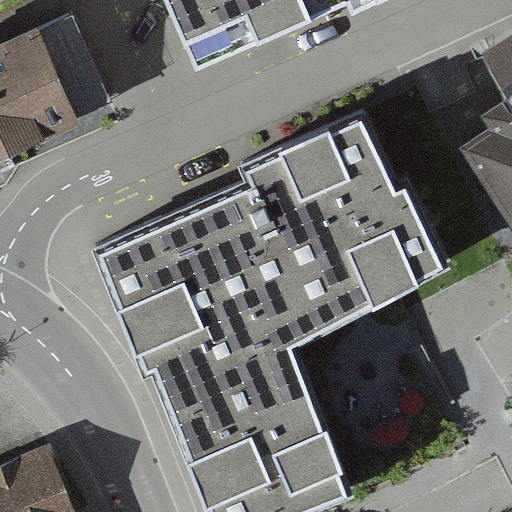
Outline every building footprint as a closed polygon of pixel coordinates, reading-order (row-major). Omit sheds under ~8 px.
[(336,0),(168,0),(197,62),(336,0)] [(0,166),(2,165),(0,160),(0,146),(6,144),(7,146),(76,115),(75,113),(109,98),(91,57),(106,50),(92,20),(78,27),(72,14),(0,45),(0,166)] [(511,42),(494,53),(511,81),(500,89),(507,99),(489,111),(498,125),(469,143),(511,213),(511,42)] [(153,365),(210,508),(237,498),(242,511),(289,511),(323,498),(313,470),(340,461),(295,340),(424,271),(409,244),(433,231),(407,174),(396,179),(380,142),(357,151),(341,118),(243,163),(248,178),(95,244),(144,369),(153,365)] [(76,511),(48,445),(0,465),(0,511),(76,511)]
